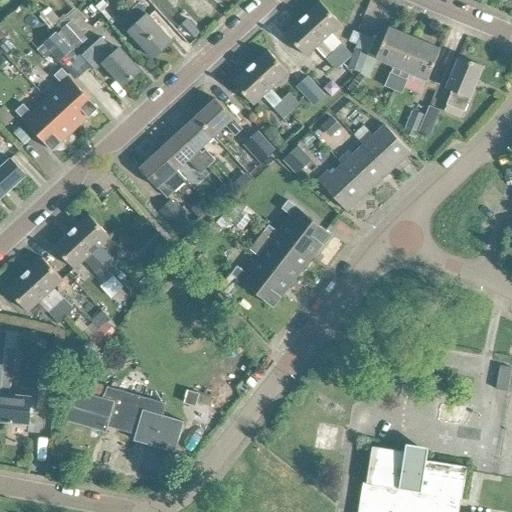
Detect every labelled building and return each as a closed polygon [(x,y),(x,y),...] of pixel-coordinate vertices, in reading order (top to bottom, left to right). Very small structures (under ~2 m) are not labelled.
[(303,17),(344,63),(352,55),(332,32),(341,24),(320,1),(303,17)] [(147,14),(138,4),(129,12),(138,22),(128,31),(153,58),(172,40),(147,13),(147,14)] [(335,70),(344,63),(303,17),(286,33),(306,56),(315,47),(335,70)] [(78,47),(87,39),(72,20),(61,29),(78,47)] [(394,90),(415,38),(389,27),(384,38),(374,34),(373,38),(359,72),(347,88),(353,92),(364,76),(368,77),(376,59),(395,67),(393,73),(391,72),(385,86),(394,90)] [(357,44),(361,33),(353,30),(349,41),(357,44)] [(72,50),(55,32),(43,44),(59,61),(72,50)] [(361,33),(357,44),(348,68),(359,72),(373,38),(361,33)] [(116,51),(101,36),(89,48),(89,47),(81,55),(95,70),(103,63),(123,85),(139,70),(119,48),(116,51)] [(415,38),(394,90),(402,93),(408,79),(406,78),(408,72),(428,80),(441,48),(415,38)] [(250,66),(271,88),(288,72),(268,50),(250,66)] [(470,97),(483,66),(459,56),(446,87),(453,90),(447,104),(464,111),(470,97)] [(262,96),(271,88),(250,66),(233,82),(253,104),(262,96)] [(46,97),(74,129),(98,107),(61,68),(54,75),(61,82),(46,97)] [(330,98),(340,88),(327,73),(317,82),(330,98)] [(313,105),(325,95),(309,76),(296,87),(313,105)] [(283,119),(291,111),(281,100),(271,88),(262,96),(283,119)] [(281,100),(291,111),(299,104),(290,93),(281,100)] [(52,149),(74,129),(46,97),(31,111),(23,103),(16,110),(52,149)] [(196,115),(215,135),(226,125),(235,135),(242,128),(233,118),(234,118),(215,98),(196,115)] [(429,104),(425,114),(418,131),(429,135),(440,109),(429,104)] [(0,119),(6,125),(14,117),(2,105),(0,107),(0,119)] [(418,131),(425,114),(412,109),(403,132),(415,137),(418,131)] [(199,149),(215,135),(196,115),(177,133),(208,166),(215,159),(205,149),(202,152),(199,149)] [(331,136),(341,127),(331,117),(321,126),(331,136)] [(360,141),(363,144),(388,172),(410,151),(385,124),(373,135),(369,132),(365,136),(360,141)] [(354,134),(360,141),(365,136),(369,132),(363,125),(354,134)] [(276,151),(257,131),(247,140),(265,160),(276,151)] [(200,173),(208,166),(177,133),(158,150),(177,170),(192,156),(195,159),(191,162),(200,173)] [(367,191),(388,172),(363,144),(352,155),(348,151),(339,160),(342,164),(367,191)] [(299,145),(283,160),(296,174),(312,160),(299,145)] [(184,179),(177,170),(158,150),(139,168),(157,188),(158,187),(167,197),(175,190),(173,189),(184,179)] [(0,189),(4,194),(26,174),(11,158),(0,167),(0,189)] [(347,211),(367,191),(342,164),(331,174),(328,171),(318,180),(347,211)] [(237,198),(225,186),(210,200),(221,212),(237,198)] [(193,223),(171,199),(159,209),(180,234),(193,223)] [(277,231),(311,257),(331,233),(288,199),(281,207),(290,214),(277,231)] [(71,230),(113,276),(121,268),(100,245),(109,236),(89,214),(71,230)] [(311,257),(277,231),(269,224),(250,249),(258,256),(292,282),(311,257)] [(105,284),(113,276),(71,230),(54,246),(74,268),(84,260),(105,284)] [(273,306),(292,282),(258,256),(245,272),(237,265),(231,273),(273,306)] [(25,273),(65,317),(73,309),(64,297),(62,298),(53,288),(63,279),(42,257),(25,273)] [(168,267),(149,286),(161,297),(179,278),(168,267)] [(57,324),(65,317),(25,273),(7,289),(28,311),(38,302),(57,324)] [(107,322),(88,339),(96,348),(115,331),(107,322)] [(14,348),(16,332),(0,330),(0,420),(29,422),(31,396),(9,394),(13,347),(14,348)] [(500,365),(496,389),(508,391),(511,367),(500,365)] [(54,388),(55,384),(41,383),(41,387),(39,387),(37,408),(54,410),(56,388),(54,388)] [(164,402),(108,386),(103,397),(74,389),(65,420),(106,431),(108,423),(116,425),(115,428),(128,431),(129,429),(136,431),(134,440),(174,451),(183,421),(162,415),(164,402)] [(213,398),(188,391),(184,403),(196,406),(197,402),(211,406),(213,398)] [(405,451),(372,446),(366,482),(364,482),(358,511),(471,511),(468,511),(467,511),(457,511),(460,499),(466,468),(430,462),(432,451),(406,447),(405,451)]
